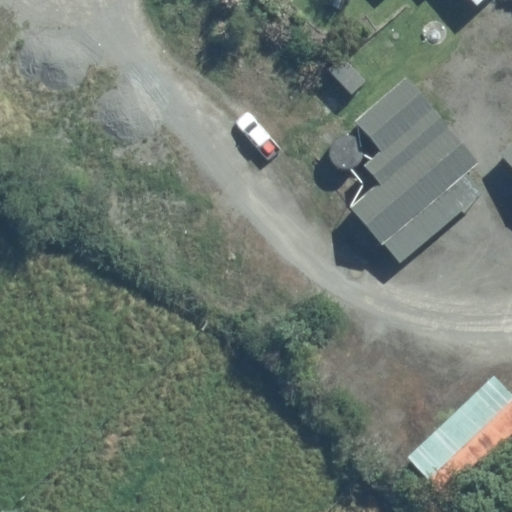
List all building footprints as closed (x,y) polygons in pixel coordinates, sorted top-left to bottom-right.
[(490,0),(468,0),(479,11),(490,0)] [(318,73),(343,102),(364,83),(340,54),(318,73)] [(352,211),(401,268),(479,201),(464,185),(480,169),(408,83),(357,127),(383,157),(365,172),(379,188),(352,211)] [(511,148),(501,159),(511,171),(511,148)] [(436,504),(511,436),(511,402),(491,379),(398,462),(436,504)]
